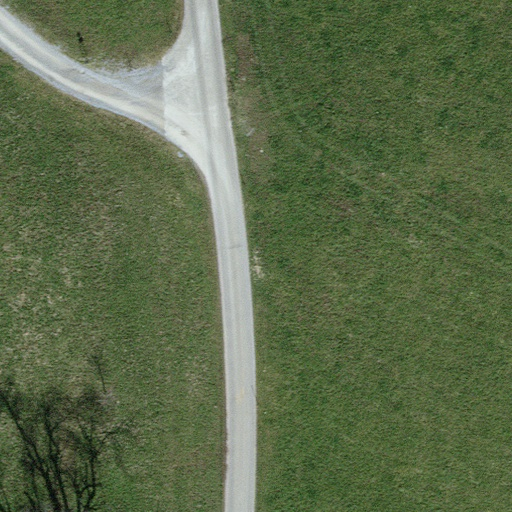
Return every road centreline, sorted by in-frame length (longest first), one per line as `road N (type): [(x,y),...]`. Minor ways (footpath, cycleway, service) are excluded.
road 1 (unclassified): [(192,0),(227,268),(231,511)]
road 2 (track): [(0,29),(82,87),(209,123)]
